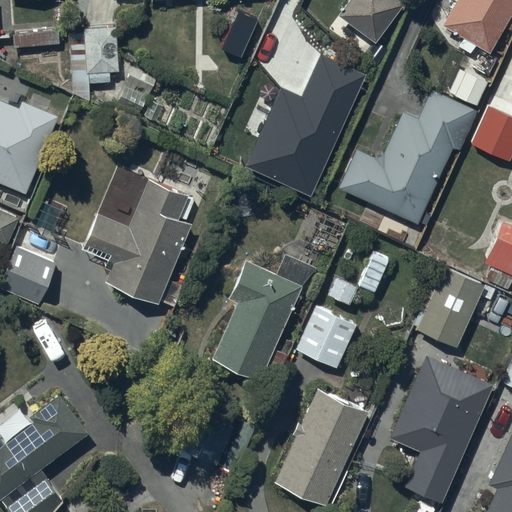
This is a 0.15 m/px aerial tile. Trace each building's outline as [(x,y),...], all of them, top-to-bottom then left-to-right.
[(343,0),(338,8),(375,36),(402,0),(343,0)] [(462,32),(457,41),(469,47),(473,39),(485,46),(490,38),(499,43),(511,20),(511,0),(450,0),(440,19),(462,32)] [(116,21),(84,21),(84,28),(69,28),(69,87),(89,87),(89,78),(110,78),(110,67),(116,67),(116,21)] [(13,26),(14,43),(58,40),(57,24),(13,26)] [(157,71),(134,61),(117,99),(140,110),(157,71)] [(457,64),(446,85),(475,99),(485,78),(457,64)] [(511,79),(495,72),(473,123),(505,136),(511,118),(511,79)] [(356,143),(338,181),(417,218),(422,207),(428,210),(453,157),(445,154),(451,142),(458,145),(477,105),(429,83),(415,112),(401,106),(379,154),(356,143)] [(0,176),(25,187),(58,111),(47,106),(50,101),(36,95),(34,100),(22,95),(18,103),(0,94),(0,176)] [(189,189),(149,172),(146,178),(120,166),(103,207),(97,205),(81,242),(108,254),(105,261),(110,263),(105,274),(158,296),(192,217),(179,212),(189,189)] [(0,203),(0,235),(7,239),(19,213),(0,203)] [(511,221),(500,215),(481,255),(491,260),(485,274),(505,284),(511,268),(511,221)] [(14,242),(0,275),(0,283),(38,299),(54,259),(14,242)] [(389,253),(373,247),(359,280),(379,289),(382,283),(377,281),(389,253)] [(303,279),(245,253),(228,292),(237,296),(212,351),(260,372),(265,361),(282,368),(291,350),(274,342),(303,279)] [(445,260),(416,323),(453,340),(482,277),(445,260)] [(358,278),(335,268),(327,288),(349,297),(358,278)] [(315,299),(295,342),(338,362),(358,319),(315,299)] [(427,349),(389,431),(418,444),(402,479),(438,495),(494,372),(465,359),(462,365),(427,349)] [(511,351),(501,377),(511,381),(511,351)] [(296,427),(275,474),(327,498),(347,454),(350,455),(373,406),(317,381),(301,415),(298,414),(292,426),(296,427)] [(0,494),(13,511),(53,511),(50,507),(63,492),(42,462),(88,427),(60,387),(26,410),(17,398),(0,410),(0,494)] [(223,461),(235,467),(257,423),(244,417),(241,423),(188,396),(168,436),(222,463),(223,461)] [(511,511),(511,419),(487,477),(495,481),(481,511),(511,511)]
